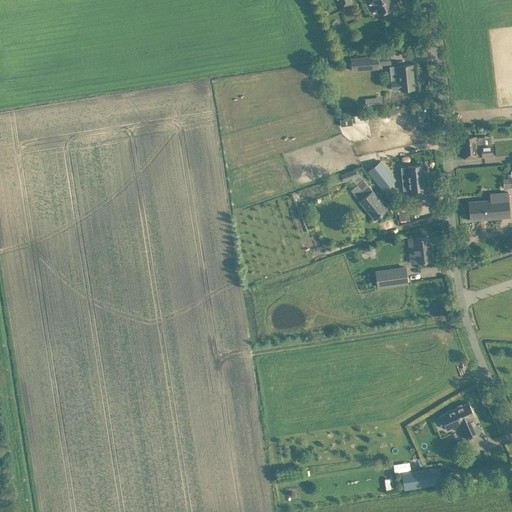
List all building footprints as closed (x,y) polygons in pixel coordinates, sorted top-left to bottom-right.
[(372,0),(378,15),(395,9),(391,0),(372,0)] [(351,58),(352,70),(378,68),(377,56),(351,58)] [(391,81),(391,89),(401,88),(401,90),(414,88),(412,64),(398,65),(400,80),(391,81)] [(366,108),(374,107),(373,97),(365,98),(366,108)] [(379,134),(380,143),(391,142),(389,132),(379,134)] [(475,136),(462,137),(464,158),(492,156),(492,145),(484,146),(483,137),(475,137),(475,136)] [(380,161),(368,171),(383,190),(395,180),(380,161)] [(408,166),(409,178),(402,179),(403,190),(410,189),(410,190),(424,189),(421,165),(408,166)] [(348,172),(341,174),(343,180),(350,178),(348,172)] [(363,179),(350,190),(359,200),(359,201),(374,220),(387,209),(372,190),(363,179)] [(490,200),(468,202),(470,220),(510,217),(508,192),(490,194),(490,200)] [(398,221),(410,220),(409,205),(398,206),(398,221)] [(408,239),(411,263),(433,260),(432,245),(429,246),(428,237),(408,239)] [(375,271),(376,287),(408,283),(405,267),(375,271)] [(475,416),(469,403),(440,416),(447,429),(459,423),(461,427),(466,439),(480,433),(474,421),(472,417),(475,416)] [(402,473),(404,489),(442,483),(439,467),(402,473)]
